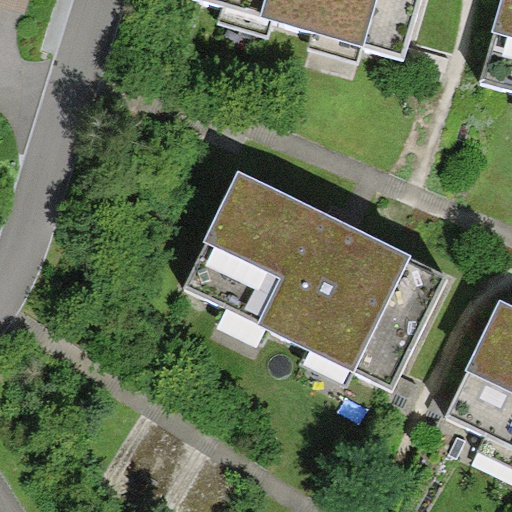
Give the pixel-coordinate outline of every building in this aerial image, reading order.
[(29,0),(0,0),(0,6),(26,14),(29,0)] [(192,0),(408,63),(426,0),(192,0)] [(511,0),(503,0),(480,86),(511,95),(511,0)] [(387,396),(447,277),(242,174),(182,293),(387,396)] [(511,444),(511,314),(508,313),(456,418),(511,444)]
